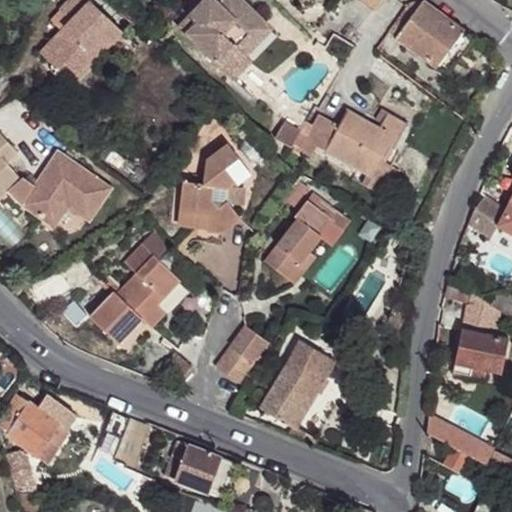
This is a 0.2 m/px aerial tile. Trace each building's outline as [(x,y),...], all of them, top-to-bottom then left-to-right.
[(40,53),(59,71),(65,64),(76,74),(93,56),(97,60),(108,48),(123,61),(138,46),(88,0),(69,0),(60,10),(70,20),(61,31),(40,53)] [(140,18),(119,0),(114,0),(111,3),(133,26),(140,18)] [(216,0),(206,0),(180,27),(228,74),(245,57),(251,62),(278,34),(242,0),(220,0),(218,2),(216,0)] [(379,0),(360,0),(373,9),(379,0)] [(474,39),(423,2),(407,25),(400,20),(399,19),(389,33),(390,34),(437,68),(452,47),(463,54),(474,39)] [(60,10),(50,20),(61,31),(70,20),(60,10)] [(463,54),(452,47),(437,68),(448,76),(463,54)] [(59,71),(55,75),(70,89),(97,60),(93,56),(76,74),(65,64),(59,71)] [(245,57),(228,74),(234,79),(251,62),(245,57)] [(301,149),(312,156),(317,147),(368,175),(372,177),(381,160),(385,162),(406,124),(388,114),(383,125),(381,129),(347,111),(339,126),(319,115),(307,137),(301,149)] [(388,114),(382,111),(377,121),(383,125),(388,114)] [(284,123),(274,140),(291,149),(293,145),(300,133),(284,123)] [(0,197),(21,179),(7,164),(18,153),(0,133),(0,197)] [(300,133),(293,145),(301,149),(307,137),(300,133)] [(179,213),(209,217),(208,228),(205,242),(221,244),(222,234),(241,220),(229,205),(244,205),(245,188),(232,186),(236,183),(249,172),(228,144),(207,160),(204,185),(183,182),(179,213)] [(23,205),(49,223),(63,202),(70,207),(90,220),(111,189),(58,152),(23,205)] [(385,162),(381,160),(372,177),(368,175),(362,185),(377,193),(392,166),(385,162)] [(249,172),(236,183),(238,186),(251,175),(249,172)] [(299,181),(285,199),(294,206),(307,191),(307,187),(299,181)] [(265,261),(288,279),(299,264),(300,265),(310,252),(321,238),(332,246),(351,221),(337,211),(332,218),(329,217),(332,213),(331,206),(313,192),(294,216),(297,219),(265,261)] [(499,226),(511,233),(511,199),(510,204),(505,213),(501,210),(502,209),(501,208),(498,208),(485,198),(473,212),(468,225),(491,239),(499,226)] [(30,233),(0,202),(0,242),(9,252),(30,233)] [(63,202),(49,223),(55,228),(70,207),(63,202)] [(337,211),(331,206),(332,213),(329,217),(332,218),(337,211)] [(179,213),(177,224),(208,228),(209,217),(179,213)] [(155,230),(142,245),(156,258),(169,244),(155,230)] [(116,294),(143,319),(151,328),(166,313),(157,304),(180,281),(156,258),(142,245),(125,263),(136,274),(116,294)] [(299,264),(288,279),(295,285),(316,257),(310,252),(300,265),(299,264)] [(449,277),(445,297),(457,301),(458,297),(464,287),(449,277)] [(470,291),(464,287),(458,297),(457,301),(467,303),(470,291)] [(511,318),(511,297),(500,291),(492,305),(511,319),(511,318)] [(90,318),(118,345),(143,319),(116,294),(114,293),(90,318)] [(187,334),(205,340),(214,311),(196,305),(187,334)] [(464,316),(462,330),(495,336),(497,326),(498,322),(464,316)] [(230,346),(254,363),(268,342),(244,326),(230,346)] [(495,336),(462,330),(455,364),(452,375),(470,378),(473,368),(486,371),(502,373),(509,339),(506,338),(509,328),(497,326),(495,336)] [(259,408),(293,429),(295,430),(297,427),(335,361),(300,340),(288,361),(259,408)] [(216,367),(240,384),(254,363),(230,346),(216,367)] [(161,369),(181,386),(194,371),(175,354),(161,369)] [(473,368),(470,378),(484,381),(486,371),(473,368)] [(5,436),(35,457),(59,423),(66,428),(75,416),(45,395),(35,410),(15,396),(6,408),(11,411),(0,427),(8,433),(5,436)] [(96,453),(134,473),(148,424),(110,411),(96,453)] [(426,434),(453,448),(470,457),(472,458),(481,442),(429,416),(426,434)] [(59,423),(35,457),(44,463),(67,430),(66,428),(59,423)] [(293,429),(289,436),(314,447),(317,440),(297,427),(295,430),(293,429)] [(233,463),(175,440),(162,474),(220,496),(233,463)] [(494,448),(481,442),(472,458),(485,465),(494,448)] [(470,457),(453,448),(444,465),(452,469),(461,474),(470,457)]
